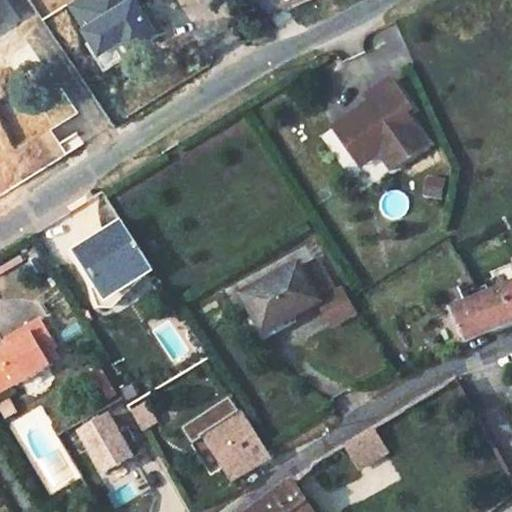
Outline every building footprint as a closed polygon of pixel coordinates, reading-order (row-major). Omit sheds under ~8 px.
[(366,144),(378,162),(390,178),(431,150),(409,118),(414,114),(395,85),(369,102),(377,114),(370,119),(364,110),(334,131),(350,155),(366,144)] [(378,162),(366,144),(350,155),(363,172),(378,162)] [(122,223),(73,255),(102,298),(150,267),(122,223)] [(290,253),(235,291),(260,329),(316,291),(290,253)] [(472,282),(466,284),(468,291),(475,289),(472,282)] [(511,290),(484,301),(453,312),(455,317),(462,332),(468,344),(511,326),(511,290)] [(455,317),(445,322),(454,337),(462,332),(455,317)] [(0,348),(0,361),(16,387),(51,366),(44,354),(55,348),(37,318),(8,335),(12,341),(0,348)] [(0,397),(16,387),(0,361),(0,397)] [(93,372),(111,402),(118,398),(99,368),(93,372)] [(116,419),(130,443),(141,436),(127,413),(116,419)] [(255,430),(227,447),(235,460),(263,443),(255,430)] [(263,443),(235,460),(248,481),(277,465),(263,443)] [(103,511),(84,479),(73,485),(88,511),(103,511)] [(292,486),(257,511),(298,511),(307,505),(292,486)]
